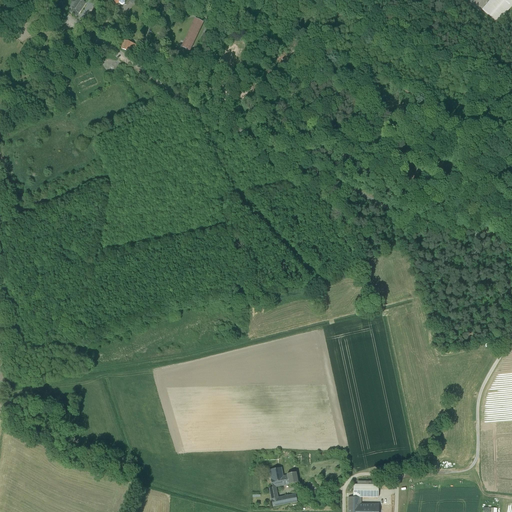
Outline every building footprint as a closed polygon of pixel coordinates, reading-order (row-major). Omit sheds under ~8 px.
[(77,0),(72,8),(70,12),(76,16),(79,13),(86,3),(84,2),(84,0),(77,0)] [(511,0),(490,0),(482,10),(497,23),(511,5),(511,0)] [(195,20),(182,47),(189,51),(202,23),(195,20)] [(135,45),(124,41),(121,49),(132,53),(135,45)] [(143,48),(135,45),(132,53),(135,54),(140,56),(143,48)] [(157,51),(151,61),(158,65),(164,55),(157,51)] [(281,468),(269,471),(272,488),(269,488),(270,494),(277,493),(276,488),(286,485),(284,476),(282,477),(281,468)] [(296,473),(287,475),(287,476),(284,476),(286,485),(298,483),(296,473)] [(357,486),(353,486),(353,498),(361,498),(378,498),(378,486),(357,486)] [(278,498),(271,500),(273,508),(297,502),(296,495),(278,498)]
